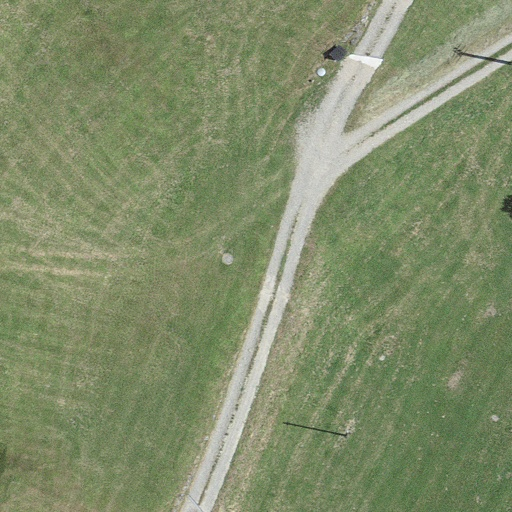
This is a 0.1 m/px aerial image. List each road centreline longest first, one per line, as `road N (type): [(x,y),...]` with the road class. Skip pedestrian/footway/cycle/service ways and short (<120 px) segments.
road 1 (track): [(199,511),(294,230),(329,168)]
road 2 (track): [(329,168),(511,46)]
road 3 (track): [(397,0),(340,108),(329,168)]
